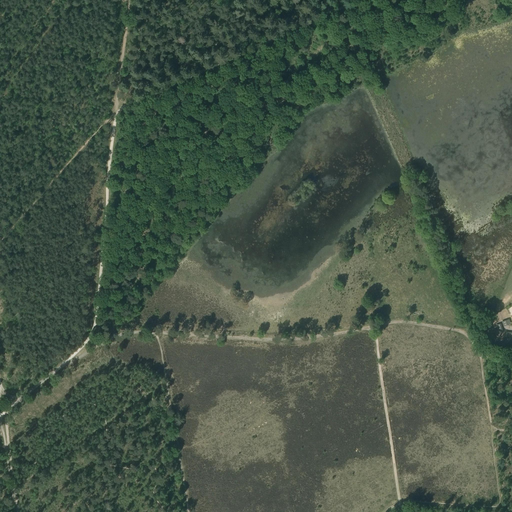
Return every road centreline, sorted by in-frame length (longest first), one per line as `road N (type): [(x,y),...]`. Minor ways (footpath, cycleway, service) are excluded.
road 1 (track): [(481,355),(461,330),(400,322),(287,339),(156,332)]
road 2 (track): [(371,0),(114,109)]
road 3 (track): [(114,109),(94,322),(59,367)]
road 4 (track): [(114,109),(0,238)]
road 5 (track): [(188,511),(165,384)]
road 6 (track): [(511,508),(399,504),(385,511)]
